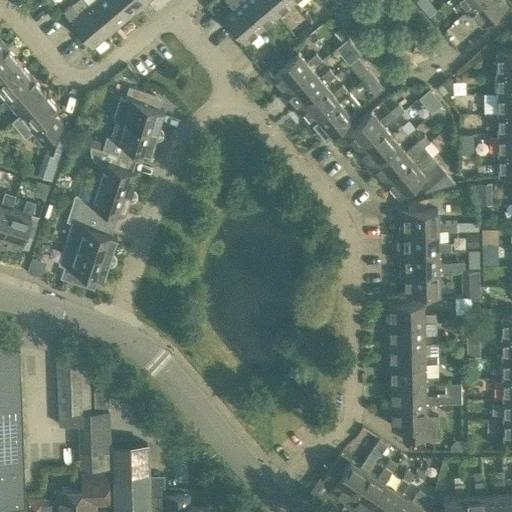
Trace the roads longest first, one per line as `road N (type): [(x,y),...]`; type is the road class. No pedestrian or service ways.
road 1 (residential): [(267,493),(354,417),(348,242),(337,211),(235,90)]
road 2 (residential): [(112,328),(176,142),(235,90)]
road 3 (residential): [(267,493),(158,364),(112,328)]
road 4 (residential): [(0,2),(73,80),(96,77),(168,12)]
